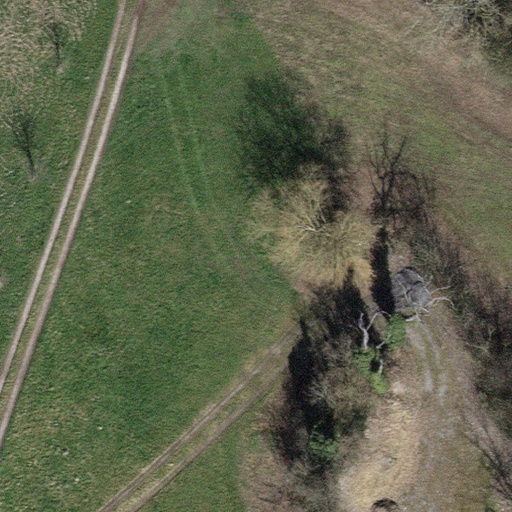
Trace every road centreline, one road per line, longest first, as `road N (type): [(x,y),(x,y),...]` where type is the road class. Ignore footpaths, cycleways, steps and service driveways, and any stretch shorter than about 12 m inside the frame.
road 1 (track): [(130,0),(0,419)]
road 2 (track): [(440,377),(391,305),(330,321),(118,511)]
